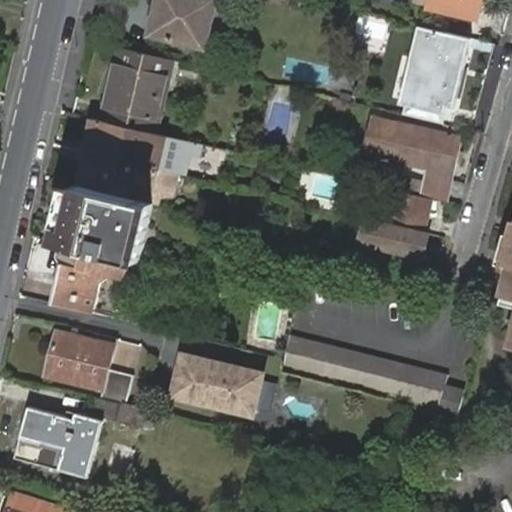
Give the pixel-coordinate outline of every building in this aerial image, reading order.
[(217,0),(160,0),(160,3),(157,14),(152,33),(206,45),(222,49),(227,25),(218,23),(212,22),(216,8),(217,0)] [(431,0),(430,6),(479,17),(483,0),(431,0)] [(481,40),(428,27),(406,114),(447,124),(450,115),(455,116),(457,108),(464,109),(481,40)] [(484,40),(498,44),(501,33),(486,30),(484,40)] [(161,96),(171,58),(121,47),(107,105),(124,109),(120,124),(155,133),(164,96),(161,96)] [(124,109),(107,105),(104,120),(120,124),(124,109)] [(447,124),(444,124),(441,133),(371,116),(362,152),(427,168),(453,174),(462,138),(460,138),(463,128),(447,124)] [(169,135),(160,133),(155,133),(120,124),(104,120),(93,118),(85,152),(160,169),(169,135)] [(85,152),(77,183),(154,201),(160,202),(162,196),(169,193),(172,178),(174,172),(169,170),(160,169),(85,152)] [(427,168),(420,195),(426,196),(431,197),(447,202),(453,174),(427,168)] [(154,201),(77,183),(63,242),(70,243),(131,258),(185,271),(199,212),(160,202),(154,201)] [(420,195),(406,191),(398,226),(423,232),(431,197),(426,196),(420,195)] [(398,226),(359,216),(354,241),(427,258),(433,234),(423,232),(398,226)] [(131,258),(70,243),(69,246),(68,246),(67,246),(65,246),(64,246),(63,246),(62,247),(61,248),(60,249),(60,250),(59,251),(59,252),(59,253),(59,254),(59,256),(59,257),(60,257),(61,258),(64,264),(59,283),(55,302),(96,312),(103,282),(111,275),(126,279),(131,258)] [(115,344),(58,331),(48,374),(104,387),(102,398),(122,403),(123,401),(126,402),(133,377),(108,371),(115,344)] [(449,375),(292,336),(283,370),(440,409),(445,391),(449,375)] [(264,373),(187,355),(177,394),(256,412),(264,373)] [(459,415),(464,396),(445,391),(440,409),(440,410),(459,415)] [(167,421),(169,413),(147,407),(126,402),(123,401),(122,403),(102,398),(93,396),(89,413),(159,430),(161,420),(167,421)] [(96,423),(103,425),(105,420),(77,413),(75,418),(66,415),(48,410),(29,405),(21,434),(15,456),(61,469),(82,475),(96,423)] [(88,477),(103,425),(96,423),(82,475),(88,477)] [(66,511),(67,509),(17,494),(15,499),(13,506),(10,505),(8,511),(66,511)]
